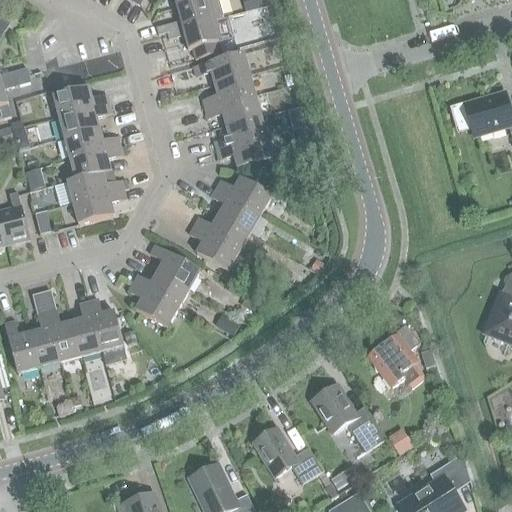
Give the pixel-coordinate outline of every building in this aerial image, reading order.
[(144,2),(139,0),(136,0),(133,5),(140,9),(144,2)] [(158,38),(166,36),(216,22),(216,23),(224,21),(218,0),(215,0),(210,2),(210,0),(206,1),(206,3),(177,11),(180,24),(156,31),(158,38)] [(205,0),(172,0),(174,1),(177,11),(206,3),(206,1),(205,0)] [(240,0),(244,14),(260,9),(256,0),(240,0)] [(216,23),(216,22),(166,36),(168,43),(184,39),(188,54),(190,53),(193,64),(222,56),(219,45),(222,44),(216,23)] [(215,88),(249,78),(244,57),(194,71),(196,81),(211,76),(215,88)] [(0,86),(27,79),(25,72),(0,78),(0,86)] [(255,99),(249,78),(215,88),(218,99),(203,104),(205,113),(255,99)] [(29,86),(27,79),(0,86),(0,123),(3,123),(3,122),(11,120),(3,93),(29,86)] [(54,100),(59,121),(109,108),(107,99),(91,102),(88,90),(54,100)] [(511,123),(504,97),(453,112),(458,130),(467,127),(467,129),(471,128),(474,140),(508,130),(511,143),(511,123)] [(261,120),(255,99),(205,113),(208,122),(223,118),(226,130),(261,120)] [(111,117),(109,108),(59,121),(65,142),(99,133),(96,121),(111,117)] [(300,111),(288,114),(290,124),(303,121),(300,111)] [(267,141),(261,120),(226,130),(229,141),(214,145),(217,154),(267,141)] [(10,131),(0,133),(0,145),(1,147),(13,144),(10,131)] [(65,142),(70,163),(120,150),(117,140),(102,144),(99,133),(65,142)] [(267,141),(217,154),(219,164),(234,160),(238,172),(272,162),(267,141)] [(120,150),(70,163),(75,183),(103,177),(110,175),(107,163),(122,159),(120,150)] [(312,181),(305,159),(293,184),(309,187),(312,181)] [(106,188),(103,177),(75,183),(68,185),(73,207),(123,194),(121,184),(106,188)] [(43,181),(28,185),(30,193),(45,189),(43,181)] [(221,184),(216,193),(261,219),(272,200),(241,182),(235,192),(221,184)] [(285,193),(273,186),(268,194),(280,202),(285,193)] [(219,219),(250,238),(261,219),(216,193),(211,201),(225,209),(219,219)] [(126,203),(123,194),(73,207),(79,228),(114,219),(110,207),(126,203)] [(13,212),(0,215),(0,217),(8,249),(30,244),(17,196),(9,198),(13,212)] [(0,251),(8,249),(0,217),(0,251)] [(194,230),(239,256),(250,238),(219,219),(213,230),(199,222),(194,230)] [(228,275),(239,256),(194,230),(189,238),(203,246),(196,257),(228,275)] [(158,276),(189,294),(200,275),(155,249),(150,258),(164,266),(158,276)] [(133,287),(178,313),(189,294),(158,276),(152,287),(138,279),(133,287)] [(511,276),(508,278),(501,298),(499,297),(484,336),(511,347),(511,302),(510,301),(511,295),(511,276)] [(178,313),(133,287),(128,295),(142,303),(136,314),(167,332),(178,313)] [(258,304),(247,298),(241,309),(252,315),(258,304)] [(89,305),(102,356),(123,350),(114,315),(102,318),(98,303),(89,305)] [(81,361),(102,356),(89,305),(79,308),(83,323),(72,326),(81,361)] [(60,366),(81,361),(72,326),(60,329),(56,314),(47,316),(60,366)] [(30,337),(39,372),(60,366),(47,316),(38,319),(41,334),(30,337)] [(234,339),(240,328),(222,318),(216,328),(234,339)] [(18,377),(39,372),(30,337),(18,340),(14,325),(5,327),(18,377)] [(409,354),(396,337),(367,360),(391,391),(402,384),(404,382),(409,388),(412,392),(422,384),(419,380),(411,370),(417,366),(409,354)] [(434,369),(429,355),(421,359),(426,372),(434,369)] [(354,417),(336,389),(312,404),(333,437),(347,429),(358,446),(364,456),(385,443),(378,432),(364,410),(354,417)] [(295,460),(277,432),(253,447),(275,482),(292,471),(302,488),(323,475),(308,451),(295,460)] [(400,458),(413,450),(402,432),(388,441),(400,458)] [(448,436),(439,441),(443,447),(446,448),(453,445),(448,436)] [(463,463),(456,461),(430,478),(435,486),(399,509),(400,511),(462,511),(453,496),(470,486),(463,463)] [(234,504),(216,468),(188,482),(202,511),(252,511),(246,498),(234,504)] [(337,492),(358,479),(353,470),(331,483),(337,492)] [(156,511),(151,496),(124,506),(126,511),(156,511)] [(367,511),(357,496),(331,511),(367,511)]
